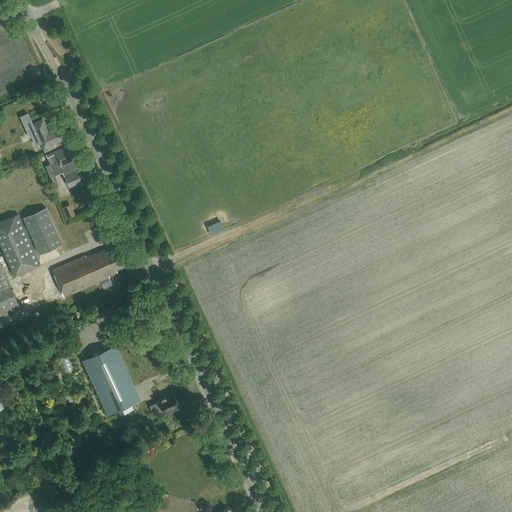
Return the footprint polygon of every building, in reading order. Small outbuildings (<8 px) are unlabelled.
[(61,126),(48,132),(42,119),(31,124),(44,151),(55,146),(55,147),(68,141),(65,136),(67,135),(65,128),(63,129),(61,126)] [(72,145),(54,152),(46,156),(55,177),(63,173),(64,177),(81,169),(77,160),(79,159),(72,145)] [(82,169),(81,169),(64,177),(69,187),(87,180),(82,169)] [(71,204),(62,208),(66,218),(75,215),(71,204)] [(46,207),(24,217),(40,254),(62,244),(46,207)] [(40,265),(18,214),(0,222),(0,239),(16,276),(40,265)] [(116,270),(125,266),(117,248),(105,253),(104,250),(87,257),(86,255),(53,270),(64,297),(109,277),(108,276),(117,272),(116,270)] [(0,317),(21,308),(8,279),(0,263),(0,317)] [(115,345),(83,360),(108,415),(140,399),(135,387),(115,345)] [(159,400),(156,402),(156,403),(150,405),(153,413),(163,409),(165,414),(180,407),(173,393),(159,400)] [(69,409),(65,398),(56,402),(61,412),(69,409)] [(83,443),(80,436),(64,443),(67,450),(83,443)]
